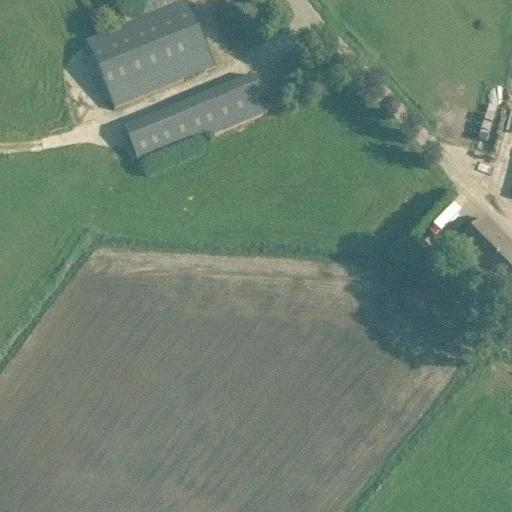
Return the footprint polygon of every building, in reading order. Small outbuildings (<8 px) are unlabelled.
[(126,26),(84,46),(114,111),(215,69),(183,0),(119,0),(115,2),(126,26)] [(267,115),(252,78),(124,131),(140,168),(267,115)] [(298,99),(298,97),(298,96),(296,94),(295,93),(293,92),(291,93),(289,94),(288,96),(288,97),(288,99),(289,101),(291,102),(293,103),(295,102),(296,101),(298,99)] [(498,143),(506,144),(511,111),(511,108),(504,107),(498,143)] [(511,247),(485,220),(455,250),(511,308),(511,248),(510,247),(511,247)]
